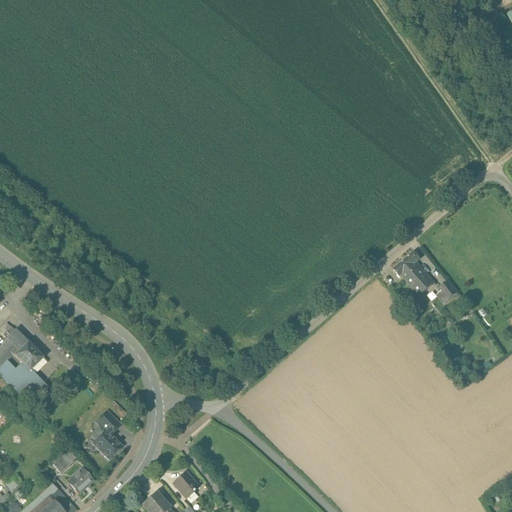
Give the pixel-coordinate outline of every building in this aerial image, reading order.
[(414,253),(394,271),(400,278),(416,263),(420,260),(414,253)] [(434,284),(416,263),(401,277),(419,298),(434,284)] [(448,282),(438,290),(441,294),(447,302),(458,294),(448,282)] [(443,306),(447,302),(441,294),(437,298),(443,306)] [(6,324),(0,331),(0,333),(3,336),(10,328),(6,324)] [(10,328),(3,336),(7,340),(8,340),(15,332),(11,328),(10,328)] [(27,344),(15,332),(8,340),(19,352),(27,344)] [(23,365),(15,373),(5,364),(13,355),(14,357),(19,352),(8,340),(7,340),(0,348),(0,376),(25,403),(43,385),(30,372),(23,365)] [(43,359),(28,343),(27,344),(19,352),(14,357),(23,365),(30,372),(43,359)] [(479,367),(476,363),(467,369),(470,373),(479,367)] [(120,426),(107,413),(97,424),(106,433),(106,432),(110,436),(120,426)] [(110,436),(106,432),(106,433),(94,445),(109,460),(121,448),(110,436)] [(72,435),(64,443),(70,449),(78,441),(72,435)] [(177,455),(173,450),(168,455),(172,459),(177,455)] [(65,452),(51,464),(60,474),(74,463),(65,452)] [(83,470),(67,484),(78,496),(93,482),(83,470)] [(185,474),(173,485),(186,500),(194,493),(193,493),(198,489),(185,474)] [(52,485),(22,511),(34,511),(50,498),(58,491),(52,485)] [(0,503),(10,499),(7,491),(0,494),(0,503)] [(76,511),(58,491),(50,498),(62,511),(76,511)] [(16,494),(4,504),(8,508),(13,503),(13,504),(20,498),(16,494)] [(164,502),(161,498),(161,499),(156,494),(142,506),(147,511),(170,511),(169,511),(170,510),(164,503),(164,502)] [(62,511),(50,498),(34,511),(62,511)] [(8,508),(7,509),(9,511),(17,511),(19,510),(13,504),(13,503),(8,508)]
